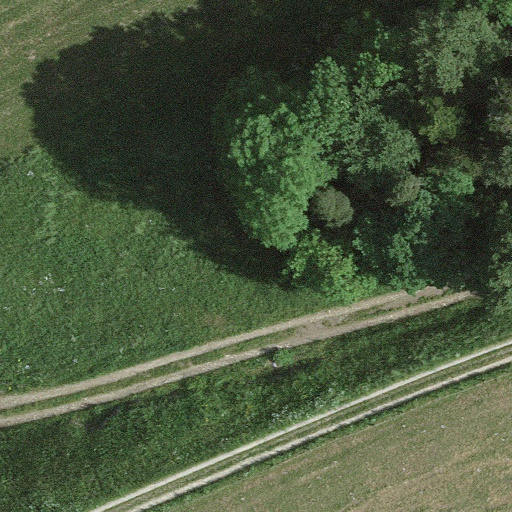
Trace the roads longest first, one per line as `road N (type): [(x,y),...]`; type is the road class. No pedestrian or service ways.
road 1 (track): [(0,413),(511,284)]
road 2 (track): [(511,354),(199,474),(124,511)]
